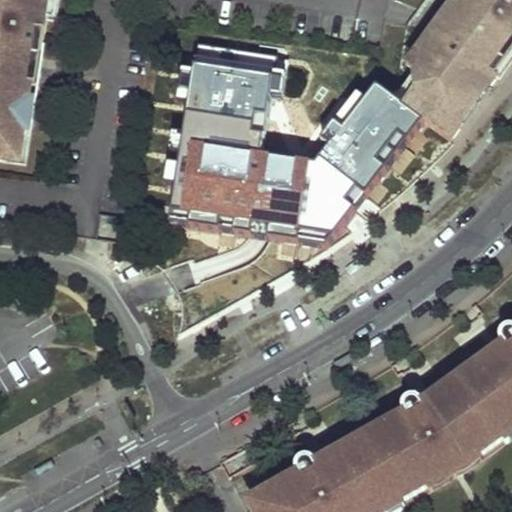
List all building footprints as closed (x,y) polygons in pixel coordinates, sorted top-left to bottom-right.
[(0,0),(0,162),(25,166),(49,21),(57,23),(60,0),(0,0)] [(511,66),(511,0),(432,0),(409,32),(401,76),(414,85),(396,108),(449,151),(511,66)] [(366,48),(163,23),(134,240),(169,253),(180,334),(276,283),(364,228),(413,187),(449,151),(396,108),(369,84),(366,48)] [(253,507),(255,511),(386,511),(385,510),(402,501),(404,504),(429,490),(466,468),(481,458),(481,459),(504,442),(500,435),(511,426),(511,332),(510,333),(506,335),(505,337),(505,341),(505,343),(506,345),(509,348),(484,367),(451,391),(424,410),(422,406),(420,404),(418,403),(414,402),(412,403),(411,404),(409,406),(408,408),(407,409),(407,410),(407,412),(408,414),(410,418),(380,434),(344,455),(318,470),(316,467),(315,466),(313,464),(312,463),(310,463),(308,463),(306,464),(304,465),(302,466),(301,468),(301,469),(301,471),(301,473),(302,475),(304,478),(278,493),(253,507)] [(505,341),(480,361),(484,367),(509,348),(506,345),(505,343),(505,341)] [(451,391),(446,385),(420,404),(422,406),(424,410),(451,391)] [(407,409),(376,428),(380,434),(410,418),(408,414),(407,412),(407,410),(407,409)] [(511,426),(500,435),(504,442),(508,446),(511,442),(511,426)] [(344,455),(340,448),(312,463),(313,464),(315,466),(316,467),(318,470),(344,455)] [(466,468),(429,490),(432,495),(459,479),(461,478),(464,476),(473,471),(484,463),(481,459),(481,458),(466,468)] [(301,469),(274,486),(278,493),(304,478),(302,475),(301,473),(301,471),(301,469)] [(402,501),(385,510),(386,511),(400,511),(407,509),(404,504),(402,501)]
